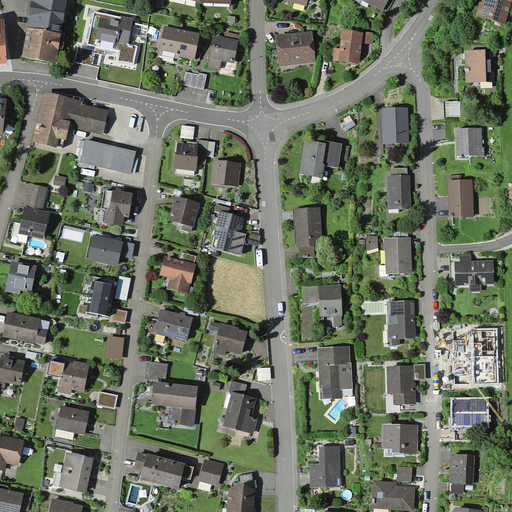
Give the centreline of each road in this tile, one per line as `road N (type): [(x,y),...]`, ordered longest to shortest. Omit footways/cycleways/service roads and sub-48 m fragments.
road 1 (residential): [(393,61),(426,87),(430,511)]
road 2 (residential): [(110,511),(161,109)]
road 3 (residential): [(286,511),(262,120)]
road 4 (residential): [(0,227),(41,78)]
road 5 (residential): [(262,120),(353,94),(393,61)]
road 6 (residential): [(41,78),(161,109)]
road 7 (residential): [(262,120),(259,0)]
